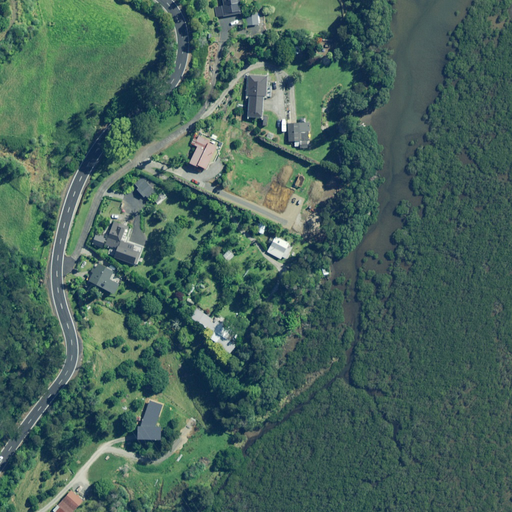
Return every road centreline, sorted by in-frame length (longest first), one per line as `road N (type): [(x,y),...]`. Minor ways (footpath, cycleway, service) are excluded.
road 1 (primary): [(57,270),(64,224),(92,157),(180,67),(184,36),(164,0)]
road 2 (residential): [(212,84),(200,111),(101,191),(71,260),(57,270)]
road 3 (primary): [(0,462),(78,361),(57,270)]
